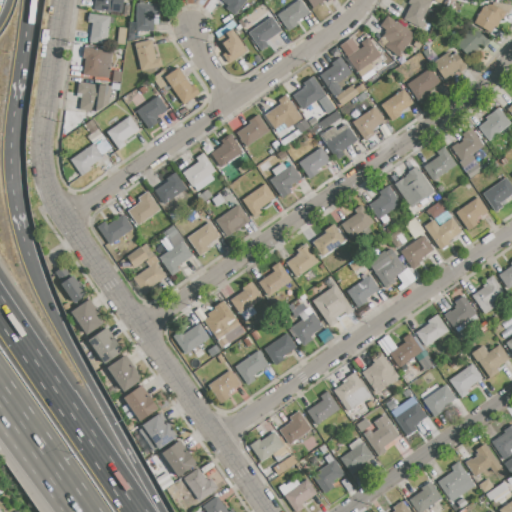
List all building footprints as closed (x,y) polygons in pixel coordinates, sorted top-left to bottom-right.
[(123,0),(122,12),(111,10),(110,12),(94,10),(95,0),(123,0)] [(246,0),(234,15),(225,8),(227,5),(220,0),(246,0)] [(276,16),(297,0),(299,0),(310,13),(296,23),(298,25),(288,32),(276,16)] [(307,0),(330,0),(329,1),(328,0),(324,0),(313,8),(307,0)] [(403,19),(411,3),(408,2),(409,0),(427,0),(431,2),(422,20),(425,22),(422,29),(403,19)] [(474,23),(483,6),(486,8),(489,3),(506,12),(502,19),(501,19),(496,28),(494,27),(491,33),(474,23)] [(136,4),(158,4),(158,18),(154,18),(154,31),(136,31),(136,4)] [(89,14),(113,17),(112,24),(109,24),(106,45),(89,43),(92,24),(87,23),(89,14)] [(387,16),(414,35),(399,56),(384,46),(383,47),(377,43),(381,36),(383,37),(387,32),(380,27),(387,16)] [(247,34),(271,17),(281,31),(266,42),(268,46),(260,52),(247,34)] [(119,28),(127,29),(124,45),(116,44),(119,28)] [(469,57),(458,47),(475,29),(489,42),(483,49),(479,46),(469,57)] [(232,30),(247,50),(228,63),(222,55),(226,52),(217,41),(232,30)] [(430,46),(439,35),(444,39),(441,43),(443,44),(440,47),(438,46),(435,49),(430,46)] [(347,57),(363,46),(361,43),(368,38),(381,55),(358,72),(347,57)] [(134,45),(151,41),(155,59),(160,57),(162,66),(141,71),(134,45)] [(83,48),(112,52),(108,79),(83,75),(85,59),(82,59),(83,48)] [(422,52),(427,49),(431,55),(426,58),(422,52)] [(433,63),(448,53),(450,56),(456,52),(467,67),(460,73),(457,69),(444,79),(433,63)] [(317,77),(333,66),(330,63),(339,57),(351,73),(336,84),(342,92),(333,99),(317,77)] [(164,77),(178,67),(190,86),(193,84),(199,93),(182,104),(164,77)] [(407,85),(429,69),(439,83),(424,94),(426,97),(419,102),(407,85)] [(113,71),(121,72),(120,83),(112,82),(113,71)] [(291,97),(305,87),(302,83),(312,77),(324,94),(302,110),(291,97)] [(333,99),(342,92),(351,85),(354,89),(362,82),(366,88),(340,107),(333,99)] [(84,83),(111,87),(109,103),(95,112),(79,110),(81,98),(76,97),(78,83),(84,83)] [(379,106),(403,89),(412,103),(399,112),(401,115),(390,122),(379,106)] [(264,115),(280,104),(277,101),(285,95),(301,118),(286,129),(283,123),(275,129),(264,115)] [(136,111),(158,96),(168,109),(161,114),(161,113),(153,118),(157,123),(149,129),(136,111)] [(352,122),(375,107),(384,121),(371,130),(374,134),(365,141),(352,122)] [(488,142),(477,129),(487,121),(485,118),(497,108),(510,123),(488,142)] [(315,134),(312,128),(336,111),(340,117),(315,134)] [(246,147),(236,133),(249,124),(248,122),(257,115),(269,130),(246,147)] [(129,116),(139,130),(124,141),(126,145),(119,150),(106,133),(112,129),(107,123),(116,116),(120,123),(129,116)] [(102,157),(93,144),(87,136),(90,134),(83,125),(91,120),(113,150),(102,157)] [(296,126),(304,120),(309,128),(301,133),(296,126)] [(320,135),(333,126),(336,130),(345,123),(357,140),(342,151),(344,154),(337,160),(320,135)] [(460,161),(451,148),(464,139),(462,135),(471,128),(483,145),(460,161)] [(220,167),(211,154),(224,145),(221,141),(232,133),(244,150),(220,167)] [(93,144),(102,157),(88,168),(90,170),(82,177),(70,160),(93,144)] [(434,180),(424,165),(438,156),(435,152),(443,146),(456,164),(434,180)] [(298,163),(320,148),(330,162),(317,170),(319,173),(310,179),(298,163)] [(183,173),(198,162),(195,159),(202,153),(215,170),(193,187),(183,173)] [(270,181),(275,177),(270,171),(282,162),(287,169),(292,165),(301,179),(288,189),(290,192),(282,198),(270,181)] [(463,168),(468,164),(475,173),(469,177),(463,168)] [(394,184),(408,174),(407,172),(416,166),(434,191),(410,208),(394,184)] [(154,191),(167,181),(165,178),(174,172),(186,189),(164,205),(154,191)] [(502,174),(511,187),(511,193),(499,204),(501,207),(495,211),(483,195),(501,181),(498,177),(502,174)] [(241,200),(265,184),(274,197),(258,209),(261,214),(254,219),(241,200)] [(369,205),(382,196),(379,192),(388,186),(400,204),(378,219),(369,205)] [(207,190),(212,197),(201,204),(196,197),(207,190)] [(128,211),(141,202),(138,198),(146,192),(159,210),(138,225),(128,211)] [(217,206),(212,199),(220,193),(225,201),(217,206)] [(455,213),(477,197),(487,212),(475,221),(478,224),(468,231),(455,213)] [(434,219),(427,210),(441,200),(448,209),(434,219)] [(341,225),(357,214),(353,209),(361,204),(373,222),(350,238),(341,225)] [(216,221),(238,205),(249,221),(226,236),(216,221)] [(110,244),(97,227),(104,222),(107,226),(123,215),(132,228),(110,244)] [(422,227),(432,220),(437,227),(451,218),(461,232),(447,241),(449,244),(439,251),(422,227)] [(187,238),(209,222),(219,237),(206,246),(209,250),(200,256),(187,238)] [(312,242),(326,233),(324,230),(333,224),(345,241),(322,256),(312,242)] [(179,233),(170,238),(166,231),(174,225),(179,233)] [(397,249),(388,237),(397,230),(406,242),(397,249)] [(173,248),(170,238),(179,233),(184,240),(182,241),(173,248)] [(400,252),(408,246),(407,244),(422,233),(433,249),(421,258),(423,261),(412,269),(400,252)] [(159,258),(173,248),(182,241),(192,255),(168,271),(159,258)] [(286,263),(299,254),(296,250),(306,243),(319,261),(296,277),(286,263)] [(367,262),(389,247),(405,270),(393,278),(396,282),(386,288),(367,262)] [(133,269),(126,258),(139,248),(147,258),(133,269)] [(132,279),(155,262),(166,277),(143,293),(132,279)] [(258,282),(274,271),(271,268),(279,262),(291,280),(268,296),(258,282)] [(498,275),(511,266),(510,264),(511,262),(511,285),(508,289),(498,275)] [(74,304),(60,284),(62,283),(54,272),(63,266),(71,277),(72,276),(86,295),(74,304)] [(346,292),(369,275),(380,289),(366,299),(367,301),(358,308),(346,292)] [(471,296),(487,285),(485,281),(492,276),(504,293),(492,302),(495,307),(484,314),(471,296)] [(230,300),(243,290),(242,288),(251,282),(262,298),(239,314),(230,300)] [(312,301),(335,285),(354,310),(346,316),(343,312),(335,318),(337,322),(330,327),(312,301)] [(457,333),(444,314),(450,310),(452,312),(458,308),(454,302),(463,296),(478,317),(466,326),(467,327),(457,333)] [(70,312),(89,299),(104,321),(85,334),(70,312)] [(204,320),(217,311),(214,308),(223,301),(236,319),(214,335),(204,320)] [(245,321),(240,314),(251,306),(256,313),(245,321)] [(290,329),(302,320),(298,315),(309,308),(322,327),(310,336),(312,339),(302,347),(290,329)] [(425,347),(415,333),(429,323),(427,321),(436,314),(448,331),(425,347)] [(185,353),(176,340),(198,324),(208,337),(185,353)] [(104,363),(88,340),(103,330),(110,340),(113,338),(122,351),(104,363)] [(250,334),(255,330),(260,337),(255,340),(250,334)] [(264,349),(286,334),(295,347),(274,363),(264,349)] [(253,344),(247,348),(242,340),(248,336),(253,344)] [(389,354),(413,337),(422,350),(405,363),(407,366),(401,371),(389,354)] [(471,353),(482,345),(488,354),(499,346),(509,359),(496,368),(499,372),(490,379),(471,353)] [(234,367),(258,350),(268,365),(252,376),(255,380),(248,386),(234,367)] [(363,375),(368,372),(366,369),(374,364),(372,361),(381,354),(392,369),(393,369),(398,376),(376,392),(363,375)] [(425,371),(418,362),(427,355),(433,365),(425,371)] [(108,368),(123,358),(129,367),(132,365),(141,378),(137,381),(138,384),(125,393),(108,368)] [(448,381),(472,364),(482,378),(470,387),(471,388),(467,391),(469,393),(461,399),(448,381)] [(207,386),(230,370),(240,384),(227,393),(230,398),(221,405),(207,386)] [(332,391),(347,381),(345,378),(353,372),(370,396),(347,412),(332,391)] [(419,397),(436,385),(440,390),(446,386),(455,398),(441,408),(442,410),(434,417),(419,397)] [(122,399),(138,388),(145,398),(148,396),(157,409),(138,422),(122,399)] [(316,425),(307,412),(322,400),(320,396),(327,391),(340,408),(316,425)] [(394,418),(416,403),(425,416),(427,415),(431,421),(424,426),(421,421),(414,426),(416,429),(407,436),(394,418)] [(289,445),(279,431),(292,422),(289,418),(298,411),(311,429),(289,445)] [(362,435),(369,430),(373,435),(379,430),(373,422),(383,415),(399,436),(383,447),(385,451),(378,456),(362,435)] [(142,426),(157,416),(164,426),(167,423),(177,437),(158,449),(142,426)] [(491,442),(505,432),(503,430),(511,424),(511,448),(509,451),(511,455),(503,460),(491,442)] [(260,462),(248,446),(258,438),(260,442),(273,432),(289,454),(277,462),(272,454),(260,462)] [(339,459),(351,451),(347,446),(359,438),(372,457),(359,466),(361,469),(351,476),(339,459)] [(161,453),(176,443),(183,453),(186,451),(195,464),(177,477),(161,453)] [(465,463),(478,454),(475,451),(484,444),(500,467),(493,473),(489,467),(475,477),(465,463)] [(279,464),(287,458),(292,464),(283,470),(279,464)] [(311,476),(334,460),(343,474),(331,483),(333,487),(324,494),(311,476)] [(437,483),(453,471),(450,467),(458,462),(475,486),(451,502),(437,483)] [(183,480),(198,469),(206,481),(210,479),(217,489),(198,502),(194,495),(190,498),(185,491),(189,488),(183,480)] [(295,511),(278,488),(284,483),(286,486),(295,479),(300,485),(306,480),(316,494),(300,505),(302,508),(297,511),(295,511)] [(483,493),(478,485),(487,479),(493,486),(483,493)] [(421,511),(417,511),(409,501),(422,491),(421,488),(431,481),(442,497),(421,511)] [(489,501),(485,495),(503,482),(511,493),(495,504),(492,499),(489,501)] [(172,500),(165,489),(173,484),(180,495),(172,500)] [(206,511),(203,507),(217,497),(228,511),(232,509),(234,511),(206,511)] [(499,511),(498,510),(511,500),(511,511),(499,511)] [(393,511),(395,511),(392,508),(401,501),(408,511),(393,511)]
